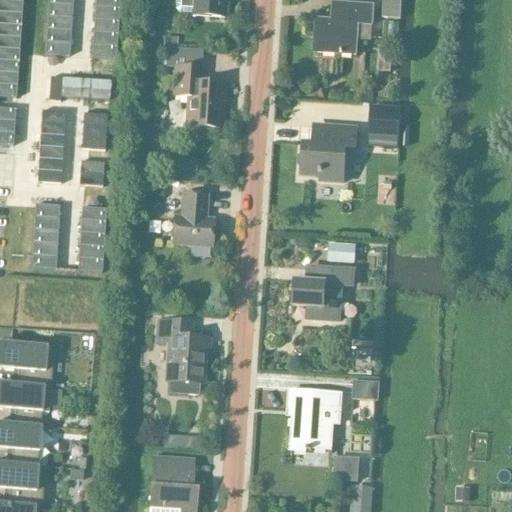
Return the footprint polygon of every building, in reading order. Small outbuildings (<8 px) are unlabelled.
[(0,0),(0,147),(12,148),(14,111),(0,110),(0,98),(15,100),(21,0),(0,0)] [(47,0),(44,57),(68,58),(72,0),(47,0)] [(94,0),(90,60),(115,61),(118,0),(94,0)] [(176,0),(176,14),(192,15),(192,18),(224,20),(225,0),(176,0)] [(401,0),(383,0),(383,18),(400,19),(401,0)] [(320,22),(318,55),(356,57),(358,25),(372,26),(373,7),(333,5),(332,22),(320,22)] [(378,52),(377,71),(390,72),(391,53),(378,52)] [(174,70),(172,98),(189,99),(188,114),(185,116),(184,124),(187,126),(187,128),(219,130),(222,87),(201,86),(202,72),(174,70)] [(49,80),(48,103),(60,104),(60,100),(108,103),(110,84),(49,80)] [(369,108),(366,149),(398,151),(400,110),(369,108)] [(40,113),(36,185),(60,186),(64,114),(40,113)] [(82,116),(80,152),(104,153),(106,117),(82,116)] [(303,147),(301,179),(321,180),(320,185),(343,186),(345,151),(355,151),(356,131),(326,129),(325,149),(303,147)] [(159,161),(158,178),(184,180),(185,163),(159,161)] [(79,164),(78,188),(102,189),(103,165),(79,164)] [(157,199),(168,199),(168,185),(157,185),(157,199)] [(173,219),(171,247),(211,249),(213,222),(205,221),(206,197),(181,196),(180,220),(173,219)] [(34,207),(30,270),(55,272),(58,208),(34,207)] [(80,210),(76,273),(100,274),(101,274),(104,225),(105,211),(80,210)] [(294,283),(292,308),(306,309),(305,323),(340,325),(342,288),(352,289),(353,271),(321,269),(321,271),(320,284),(294,283)] [(192,342),(193,326),(161,324),(159,346),(170,346),(167,384),(204,386),(206,343),(192,342)] [(351,342),(350,355),(371,356),(372,344),(351,342)] [(0,371),(12,372),(11,387),(50,389),(53,349),(46,349),(0,345),(0,371)] [(351,401),(375,402),(378,402),(379,384),(376,384),(353,383),(351,401)] [(0,411),(9,412),(8,426),(40,428),(41,414),(48,415),(50,389),(11,387),(0,385),(0,411)] [(289,393),(288,412),(295,413),(294,418),(292,418),(290,451),(310,452),(310,451),(329,452),(331,425),(339,426),(341,396),(289,393)] [(0,451),(6,452),(5,466),(34,468),(37,468),(38,455),(38,454),(40,428),(8,426),(0,425),(0,451)] [(149,510),(149,511),(193,511),(195,492),(187,492),(188,483),(190,484),(192,463),(152,460),(149,510)] [(0,491),(4,492),(3,506),(41,509),(44,469),(37,468),(34,468),(5,466),(0,465),(0,491)] [(69,472),(68,483),(82,484),(82,473),(69,472)] [(350,511),(370,511),(373,489),(368,489),(352,488),(350,511)]
